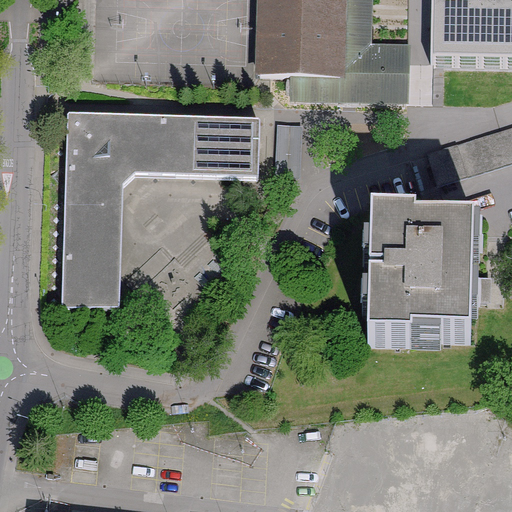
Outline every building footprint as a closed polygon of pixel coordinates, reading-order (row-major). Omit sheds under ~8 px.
[(372,47),(374,0),(253,0),(250,81),(293,83),(292,107),(407,112),(410,49),(372,47)] [(511,0),(434,0),(433,70),(511,71),(511,0)] [(257,127),(71,123),(67,313),(126,315),(129,181),(255,184),(257,127)] [(281,124),(279,156),(299,158),(301,125),(281,124)] [(511,130),(431,157),(439,184),(511,162),(511,130)] [(400,222),(359,220),(351,345),(395,348),(395,338),(454,341),(461,232),(400,228),(400,222)]
